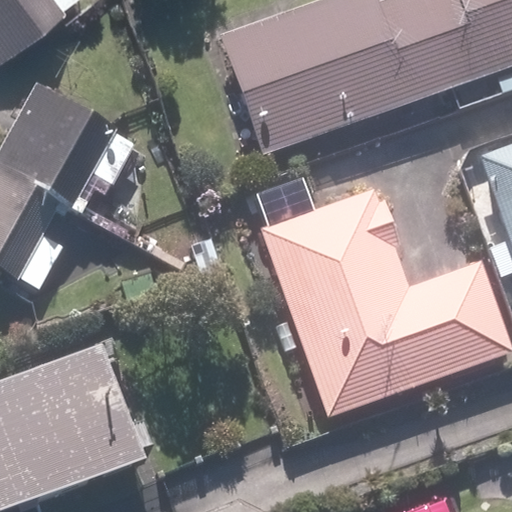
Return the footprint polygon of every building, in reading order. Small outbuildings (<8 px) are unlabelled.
[(0,0),(0,51),(55,11),(70,0),(0,0)] [(441,90),(410,0),(389,0),(368,8),(364,0),(327,0),(211,40),(252,157),(441,90)] [(471,81),(511,66),(511,0),(410,0),(441,90),(449,113),(479,103),(471,81)] [(23,90),(0,132),(0,172),(54,202),(66,208),(105,135),(23,90)] [(511,147),(464,165),(497,257),(484,261),(494,291),(509,285),(511,293),(511,147)] [(0,278),(10,284),(54,202),(0,172),(0,278)] [(381,254),(387,252),(372,208),(366,210),(362,195),(251,233),(316,420),(499,356),(468,268),(396,294),(381,254)] [(85,352),(0,382),(0,508),(125,464),(85,352)]
